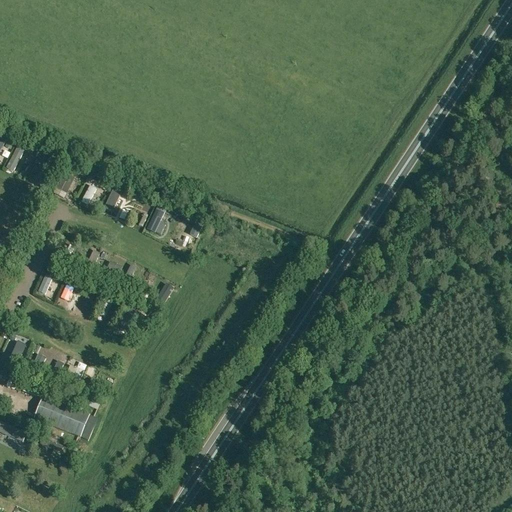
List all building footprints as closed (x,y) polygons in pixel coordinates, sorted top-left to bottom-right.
[(22,149),(10,170),(17,174),(29,153),(22,149)] [(63,183),(58,190),(70,198),(75,192),(63,183)] [(119,262),(117,269),(123,271),(125,265),(119,262)] [(49,280),(45,296),(51,298),(56,282),(49,280)] [(82,308),(88,311),(92,301),(95,302),(96,299),(98,300),(102,291),(97,289),(97,291),(90,288),(82,308)] [(126,329),(127,329),(132,320),(134,321),(136,318),(133,316),(135,313),(129,310),(120,326),(121,326),(121,328),(125,329),(126,329)] [(8,376),(3,384),(10,388),(15,380),(8,376)] [(36,400),(42,394),(33,384),(27,390),(36,400)] [(33,420),(80,439),(90,416),(43,397),(33,420)] [(58,453),(66,456),(69,450),(71,451),(72,448),(64,444),(63,447),(43,439),(41,445),(54,451),(53,453),(57,455),(58,453)] [(59,465),(66,468),(68,463),(61,459),(59,465)]
